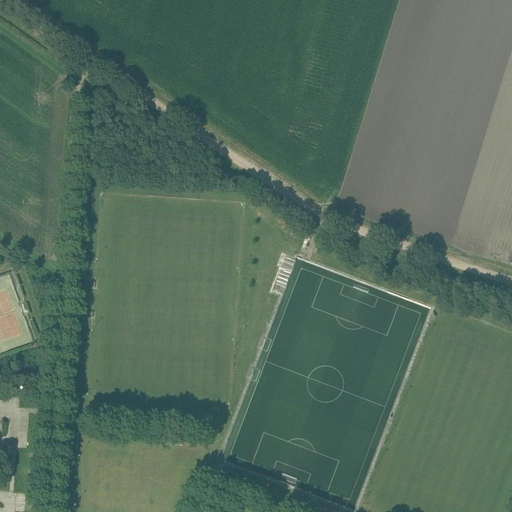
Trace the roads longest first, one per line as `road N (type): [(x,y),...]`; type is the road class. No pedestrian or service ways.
road 1 (unclassified): [(46,511),(74,111),(77,81),(91,57),(7,0)]
road 2 (track): [(511,283),(330,224),(91,57)]
